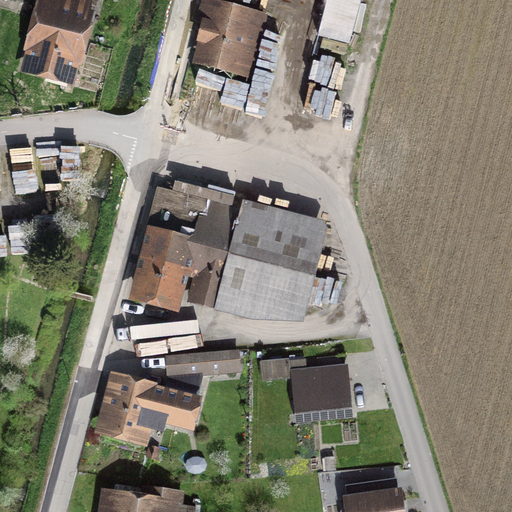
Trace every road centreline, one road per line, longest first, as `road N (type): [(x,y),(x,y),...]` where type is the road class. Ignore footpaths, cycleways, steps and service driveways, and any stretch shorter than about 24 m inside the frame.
road 1 (residential): [(442,511),(361,249),(323,188),(178,141),(152,140)]
road 2 (tertiary): [(152,140),(56,511)]
road 3 (residential): [(152,140),(0,135)]
road 4 (tertiary): [(189,0),(152,140)]
